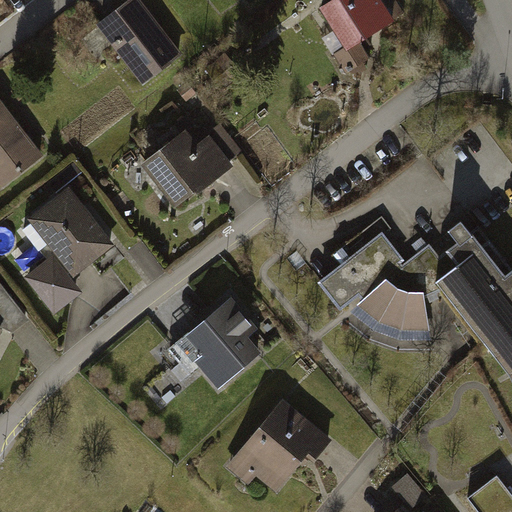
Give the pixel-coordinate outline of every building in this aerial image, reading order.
[(183,58),(140,0),(130,0),(93,27),(138,90),(183,58)] [(379,0),(334,0),(320,9),(345,50),(392,21),(379,0)] [(0,189),(43,157),(0,100),(0,189)] [(188,131),(142,163),(175,211),(235,169),(212,137),(199,146),(188,131)] [(72,187),(29,219),(73,278),(116,246),(72,187)] [(407,260),(383,231),(351,256),(318,282),(342,312),(373,329),(403,339),(435,339),(425,299),(441,289),(508,376),(511,383),(511,274),(507,279),(460,221),(407,260)] [(52,257),(25,278),(54,318),(82,298),(52,257)] [(0,324),(13,331),(30,317),(0,281),(0,324)] [(227,300),(179,341),(222,390),(270,350),(227,300)] [(330,441),(285,399),(225,464),(250,488),(259,478),(278,496),(330,441)] [(418,503),(426,495),(407,478),(399,486),(418,503)]
